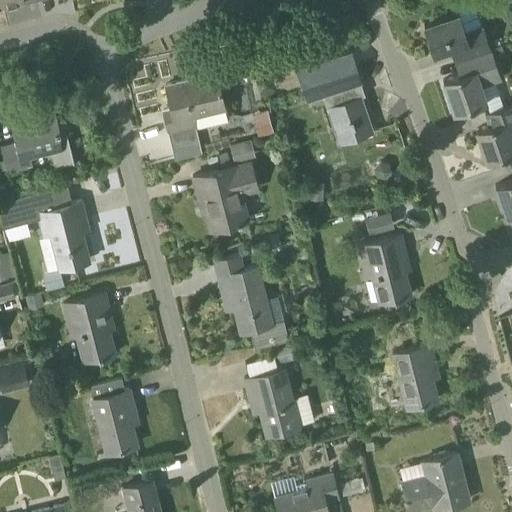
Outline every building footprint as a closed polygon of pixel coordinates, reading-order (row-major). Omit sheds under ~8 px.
[(464,31),(458,11),(423,23),(434,54),(456,46),(461,59),(489,49),(481,25),(464,31)] [(465,72),(443,79),(453,111),(486,98),(482,85),(500,79),(491,54),(503,49),(501,45),(489,49),(461,59),(465,72)] [(357,96),(353,84),(361,81),(350,50),(297,68),(308,98),(324,93),(340,140),(373,130),(361,95),(357,96)] [(173,150),(200,144),(193,115),(225,108),(224,106),(216,72),(165,85),(173,118),(165,119),(173,150)] [(487,160),(511,151),(511,102),(485,112),(489,125),(476,129),(487,160)] [(267,109),(252,113),(258,135),(273,131),(267,109)] [(60,131),(55,110),(10,121),(15,141),(0,145),(7,170),(32,164),(29,155),(51,150),(55,167),(74,162),(65,129),(60,131)] [(257,184),(250,161),(235,165),(235,164),(192,175),(197,193),(200,192),(210,228),(247,218),(239,188),(257,184)] [(511,163),(511,164),(511,178),(495,185),(505,215),(511,212),(511,163)] [(86,219),(81,199),(65,203),(60,184),(0,198),(0,226),(39,217),(43,234),(50,233),(58,266),(89,259),(80,221),(86,219)] [(410,294),(402,261),(407,260),(400,233),(359,243),(366,271),(371,270),(378,300),(394,296),(394,298),(410,294)] [(240,254),(243,265),(255,262),(253,251),(240,254)] [(215,261),(218,274),(224,299),(231,297),(240,330),(250,328),(255,347),(277,341),(277,340),(288,337),(283,318),(272,321),(257,264),(244,267),(240,254),(215,261)] [(0,280),(9,278),(3,258),(0,259),(0,280)] [(60,268),(42,272),(46,289),(64,284),(60,268)] [(0,298),(15,295),(12,283),(0,285),(0,298)] [(40,291),(23,296),(26,308),(43,304),(40,291)] [(115,353),(106,320),(111,319),(104,291),(63,301),(70,329),(76,328),(83,359),(99,355),(100,356),(115,353)] [(305,356),(300,339),(272,348),(277,365),(305,356)] [(329,339),(318,341),(320,351),(331,348),(329,339)] [(407,406),(437,398),(430,369),(436,368),(429,342),(393,351),(407,406)] [(0,382),(3,392),(29,385),(22,359),(0,364),(0,382)] [(291,398),(282,367),(244,377),(253,411),(260,410),(266,433),(298,425),(313,421),(306,394),(291,398)] [(106,452),(137,444),(129,415),(135,413),(129,388),(124,389),(121,377),(89,385),(106,452)] [(443,506),(469,500),(457,451),(422,459),(426,474),(403,480),(407,494),(404,495),(408,510),(442,501),(443,506)] [(54,479),(65,476),(59,453),(48,456),(54,479)] [(328,511),(325,500),(338,496),(332,472),(306,479),(307,485),(274,494),(278,511),(328,511)] [(160,511),(152,479),(122,486),(128,511),(160,511)] [(65,511),(63,503),(26,511),(65,511)]
